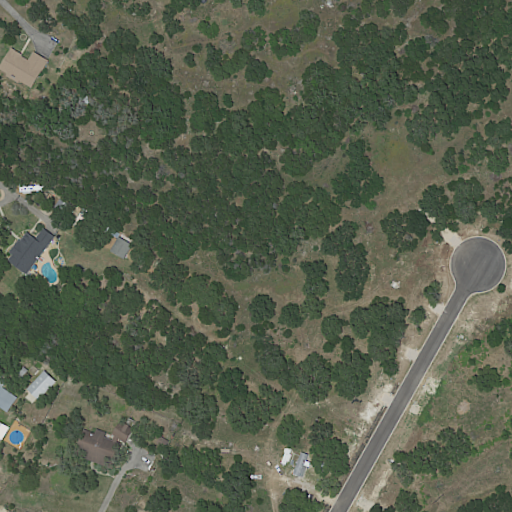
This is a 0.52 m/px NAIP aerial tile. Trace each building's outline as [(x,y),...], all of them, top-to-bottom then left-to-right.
[(21,53),(23,55),(22,56),(28,60),(34,51),(49,60),(32,88),(20,81),(19,84),(6,76),(7,74),(0,69),(0,67),(12,48),(21,53)] [(90,103),(80,104),(79,97),(90,96),(90,103)] [(44,229),(55,237),(28,274),(9,261),(13,255),(10,252),(19,240),(21,241),(27,233),(36,239),(44,229)] [(119,235),(133,244),(124,259),(110,250),(119,235)] [(28,373),(22,379),(18,374),(25,367),(29,371),(28,373)] [(46,373),(49,367),(56,371),(53,376),(46,373)] [(17,401),(8,413),(0,407),(0,374),(5,378),(5,386),(4,388),(19,398),(17,401)] [(133,430),(129,438),(130,439),(127,445),(122,442),(113,470),(76,457),(86,428),(113,437),(117,430),(121,433),(126,425),(134,430),(133,430)] [(163,437),(171,442),(169,446),(160,440),(163,437)] [(386,506),(386,485),(373,485),(373,476),(339,476),(339,490),(362,490),(362,506),(386,506)]
